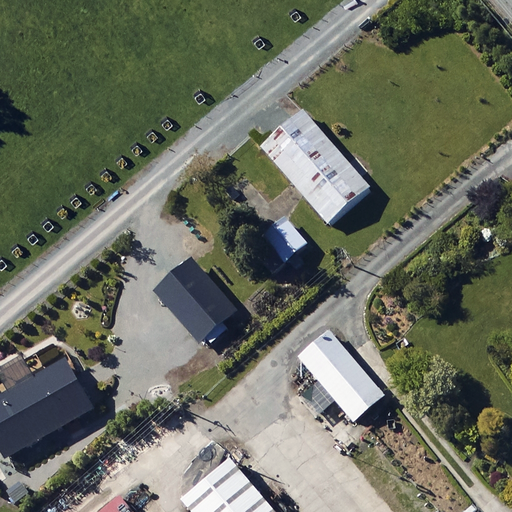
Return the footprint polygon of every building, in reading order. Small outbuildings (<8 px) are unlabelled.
[(348,168),(299,111),(258,147),(327,225),(368,189),(358,178),(365,171),(356,161),(348,168)] [(279,216),(248,242),(276,275),(307,249),(279,216)] [(237,318),(188,261),(153,291),(202,349),(237,318)] [(382,397),(326,331),(297,357),(352,422),(382,397)] [(92,412),(62,362),(0,398),(0,449),(7,462),(92,412)] [(270,511),(226,459),(178,501),(187,511),(270,511)] [(423,511),(389,478),(372,495),(389,511),(423,511)] [(128,511),(116,498),(100,511),(128,511)]
